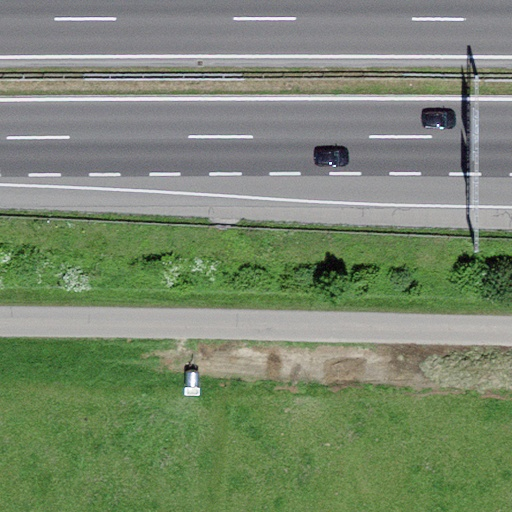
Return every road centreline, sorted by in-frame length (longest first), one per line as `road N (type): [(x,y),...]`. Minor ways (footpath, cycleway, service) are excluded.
road 1 (track): [(511,330),(0,324)]
road 2 (motorway): [(0,141),(511,141)]
road 3 (motorway): [(511,19),(0,19)]
